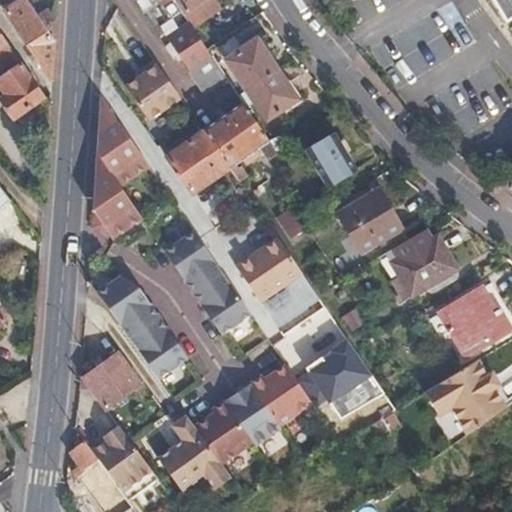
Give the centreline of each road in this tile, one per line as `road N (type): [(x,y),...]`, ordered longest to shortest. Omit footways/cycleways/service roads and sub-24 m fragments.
road 1 (tertiary): [(80,0),(37,511)]
road 2 (residential): [(324,53),(434,171),(511,229)]
